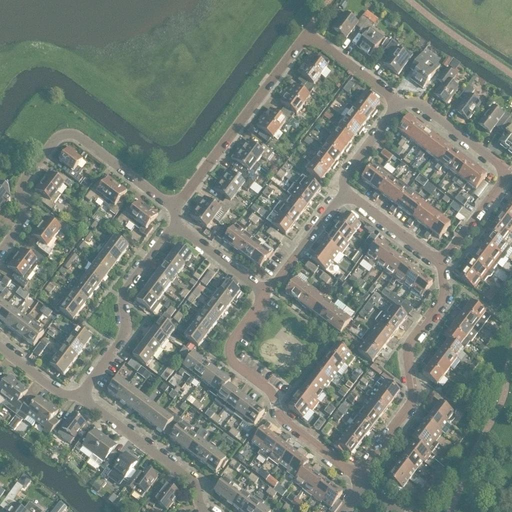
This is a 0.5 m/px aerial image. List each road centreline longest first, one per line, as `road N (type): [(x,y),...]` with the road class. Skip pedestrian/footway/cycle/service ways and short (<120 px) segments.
road 1 (residential): [(173,208),(308,34),(397,103)]
road 2 (residential): [(0,254),(24,222),(24,182),(62,135),(78,137),(173,208)]
road 3 (residential): [(356,477),(282,421),(269,391),(231,362),(230,344),(266,294)]
road 4 (residential): [(397,103),(417,105),(508,173),(440,264)]
road 5 (residential): [(440,264),(442,300),(407,349),(410,401),(356,477)]
road 6 (residential): [(80,396),(123,338),(123,295),(174,224)]
road 7 (unclassified): [(449,511),(501,402),(511,350)]
road 8 (residential): [(206,511),(195,486),(80,396)]
road 9 (residential): [(266,294),(345,191)]
road 10 (unclassified): [(511,75),(409,0)]
